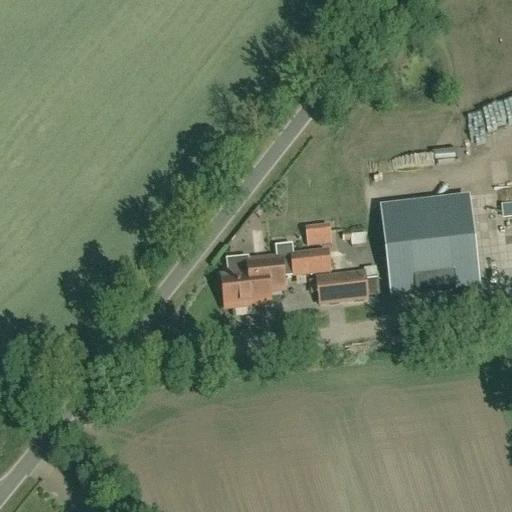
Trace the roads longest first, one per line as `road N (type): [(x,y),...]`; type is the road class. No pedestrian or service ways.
road 1 (unclassified): [(0,495),(394,0)]
road 2 (track): [(511,313),(165,356),(123,339)]
